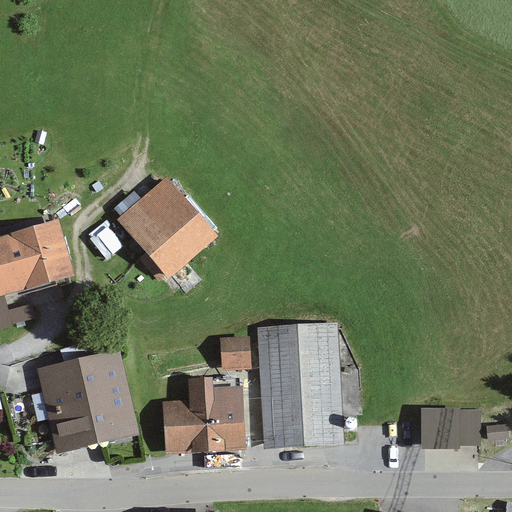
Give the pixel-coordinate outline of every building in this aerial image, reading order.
[(172,181),(125,220),(177,280),(223,241),(172,181)] [(66,222),(0,240),(0,300),(81,278),(66,222)] [(340,326),(261,331),(270,451),(349,446),(340,326)] [(256,341),(225,342),(227,376),(257,375),(256,341)] [(125,353),(41,370),(63,458),(143,437),(125,353)] [(192,402),(167,403),(170,458),(253,454),(250,391),(218,392),(217,382),(191,384),(192,402)] [(484,412),(427,414),(428,451),(485,449),(484,412)]
